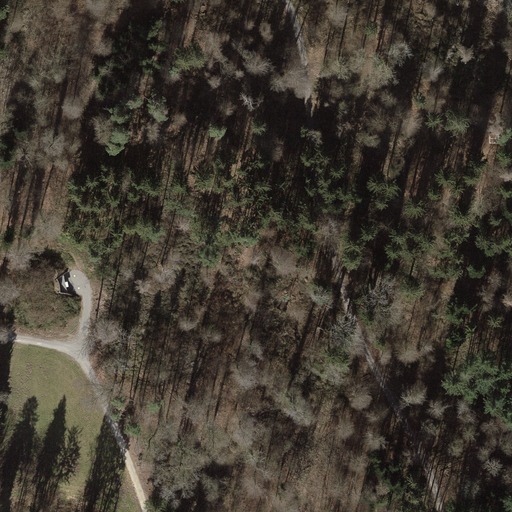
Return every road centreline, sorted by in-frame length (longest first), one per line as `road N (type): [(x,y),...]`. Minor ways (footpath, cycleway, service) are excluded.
road 1 (track): [(443,511),(415,439),(369,359),(334,259),(288,0)]
road 2 (track): [(0,334),(79,356),(101,387),(149,511)]
